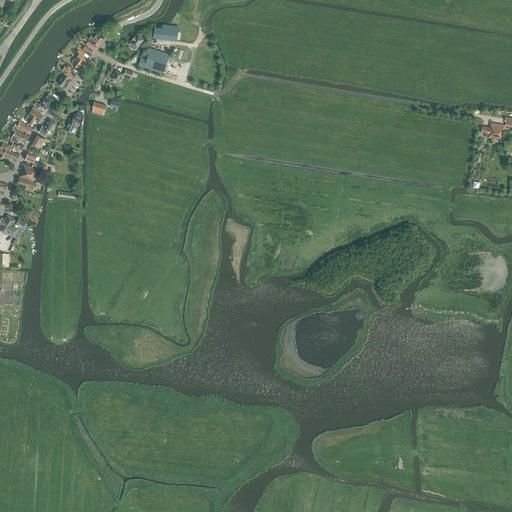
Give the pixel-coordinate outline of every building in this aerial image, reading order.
[(153,38),(176,41),(178,26),(163,24),(162,28),(154,27),(153,38)] [(131,41),(129,45),(134,49),(136,48),(138,47),(144,39),(138,33),(131,41)] [(89,39),(97,45),(102,39),(96,35),(94,37),(91,35),(89,39)] [(150,44),(146,40),(141,46),(145,49),(150,44)] [(86,44),(94,50),(97,46),(89,41),(87,42),(86,44)] [(88,54),(89,53),(91,54),(93,51),(85,45),(82,49),(88,54)] [(166,64),(169,54),(150,48),(146,60),(141,58),(138,66),(163,73),(166,64)] [(73,65),(78,69),(83,63),(84,64),(88,59),(83,56),(85,53),(79,49),(76,53),(78,54),(75,59),(74,59),(72,61),(72,63),(73,64),(73,65)] [(69,71),(70,70),(65,66),(62,70),(71,78),(74,75),(69,71)] [(112,78),(120,81),(123,73),(120,72),(115,70),(112,78)] [(57,83),(61,86),(65,82),(67,84),(71,80),(65,74),(60,81),(59,80),(57,83)] [(40,106),(46,109),(51,102),(54,99),(49,95),(50,94),(48,92),(39,104),(41,105),(40,106)] [(114,110),(117,111),(120,103),(111,100),(109,106),(115,107),(114,110)] [(92,112),(103,115),(104,111),(106,105),(94,102),(93,108),(92,112)] [(39,110),(34,107),(29,115),(30,116),(27,121),(32,125),(36,119),(38,121),(42,115),(38,112),(39,110)] [(65,129),(72,132),(76,123),(80,125),(83,118),(82,117),(83,115),(78,112),(73,121),(70,120),(65,129)] [(47,124),(44,127),(42,126),(39,131),(45,135),(48,130),(51,131),(56,122),(49,119),(46,124),(47,124)] [(21,130),(21,129),(30,134),(33,129),(20,122),(18,125),(15,123),(14,126),(21,130)] [(488,137),(501,140),(502,136),(503,136),(505,125),(494,123),(494,124),(491,124),(490,128),(483,126),(482,132),(486,133),(485,136),(488,137)] [(10,140),(18,144),(20,139),(26,142),(29,137),(13,129),(11,132),(14,133),(10,140)] [(32,144),(40,148),(45,139),(37,135),(32,144)] [(9,146),(21,152),(23,147),(17,144),(17,145),(13,143),(11,142),(9,146)] [(0,157),(2,159),(3,156),(11,160),(12,158),(17,160),(20,155),(10,151),(11,148),(2,144),(0,148),(0,157)] [(25,160),(34,163),(33,167),(43,170),(44,165),(35,162),(34,162),(36,155),(28,152),(25,160)] [(20,176),(33,181),(34,178),(35,178),(38,169),(23,164),(20,173),(21,173),(20,176)] [(27,186),(26,190),(33,192),(35,188),(35,189),(37,182),(36,182),(20,177),(18,183),(27,186)] [(36,219),(29,213),(26,216),(33,223),(36,219)] [(16,220),(7,215),(5,219),(2,218),(0,221),(0,224),(1,225),(0,226),(0,230),(5,233),(7,235),(8,233),(14,236),(19,228),(21,229),(22,227),(26,222),(19,218),(17,221),(16,220)] [(3,267),(9,267),(9,256),(9,254),(5,254),(5,253),(0,253),(0,254),(0,253),(0,259),(0,263),(3,263),(3,267)] [(15,308),(5,307),(2,337),(6,337),(6,335),(10,335),(12,316),(19,316),(19,312),(19,307),(18,307),(18,304),(16,304),(15,308)]
